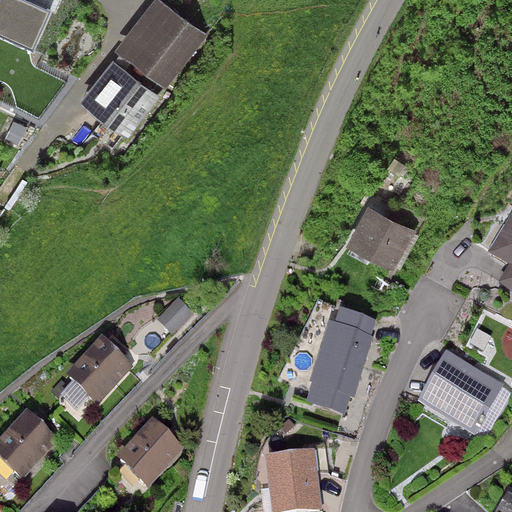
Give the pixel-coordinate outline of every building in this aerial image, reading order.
[(209,30),(169,0),(154,0),(120,46),(169,83),(209,30)] [(163,92),(116,54),(81,96),(128,134),(163,92)] [(415,227),(364,201),(342,242),(393,269),(415,227)] [(511,210),(486,254),(507,266),(496,285),(511,294),(511,210)] [(372,321),(337,311),(333,326),(325,323),(301,406),(343,418),(350,396),(354,398),(372,337),(368,336),(372,321)] [(135,365),(104,336),(67,376),(98,405),(135,365)] [(462,369),(442,357),(415,404),(475,439),(506,386),(466,363),(462,369)] [(30,410),(0,440),(0,455),(24,479),(62,441),(30,410)] [(186,450),(154,419),(119,458),(149,490),(186,450)] [(310,451),(259,457),(266,511),(301,511),(318,510),(310,451)] [(511,511),(511,496),(504,492),(493,511),(511,511)]
